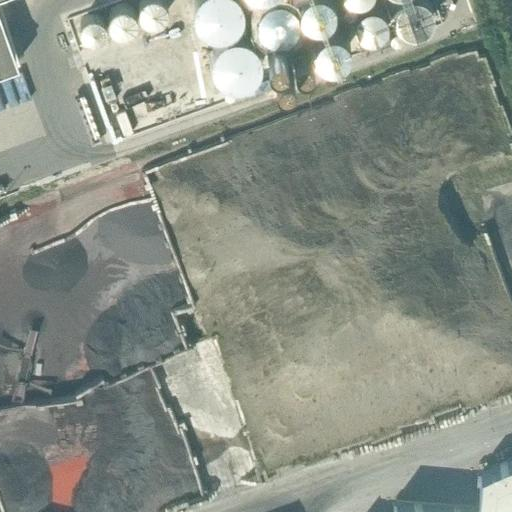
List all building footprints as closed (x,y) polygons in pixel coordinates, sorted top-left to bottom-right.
[(0,0),(0,68),(17,63),(0,15),(0,0)] [(88,0),(108,47),(118,43),(100,0),(88,0)] [(74,8),(52,14),(60,43),(82,37),(74,8)] [(511,511),(511,459),(480,471),(473,507),(396,501),(394,511),(511,511)] [(286,511),(284,503),(255,511),(286,511)]
